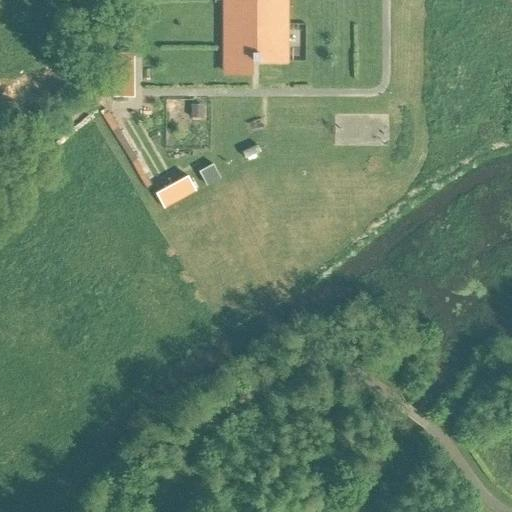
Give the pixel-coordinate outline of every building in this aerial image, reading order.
[(225,0),(225,73),(225,74),(251,74),(251,61),(257,61),(257,62),(283,62),(283,61),(282,0),(225,0)] [(133,53),(113,53),(113,98),(133,98),(133,53)] [(202,118),(202,105),(190,105),(190,118),(202,118)] [(219,177),(212,165),(198,172),(205,185),(219,177)] [(162,206),(194,187),(184,171),(152,189),(162,206)]
